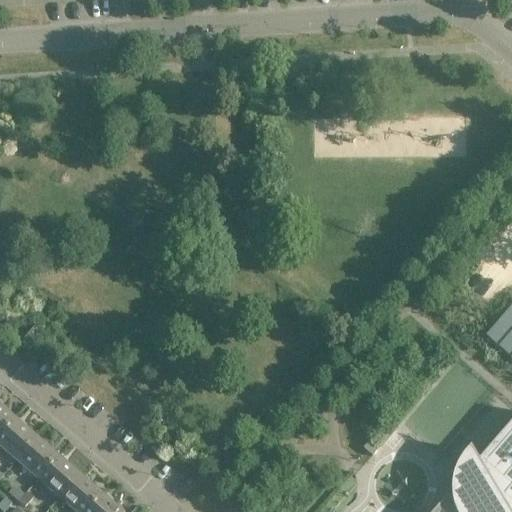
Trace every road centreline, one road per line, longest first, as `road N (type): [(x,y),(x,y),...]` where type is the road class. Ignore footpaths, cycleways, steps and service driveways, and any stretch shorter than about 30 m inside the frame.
road 1 (residential): [(204,27),(465,14)]
road 2 (residential): [(165,511),(0,378)]
road 3 (residential): [(0,42),(204,27)]
